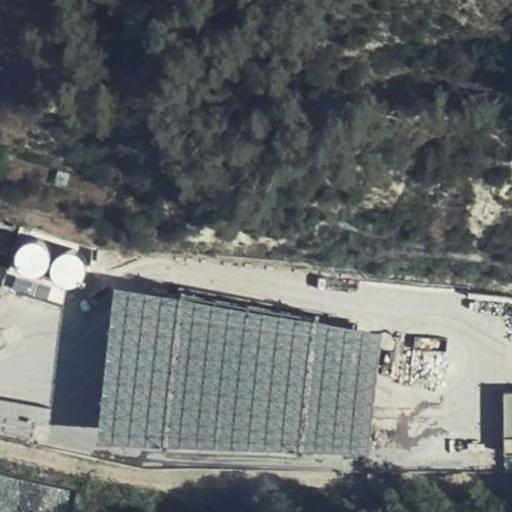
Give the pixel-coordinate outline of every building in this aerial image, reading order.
[(0,252),(9,256),(17,227),(8,222),(7,226),(0,245),(0,252)] [(45,241),(17,227),(9,256),(13,257),(19,243),(43,252),(45,241)] [(13,257),(56,274),(83,283),(85,279),(89,269),(43,252),(19,243),(13,257)] [(106,254),(117,259),(121,250),(109,245),(106,254)] [(0,286),(8,258),(0,255),(0,286)] [(387,317),(115,284),(96,441),(369,474),(387,317)]
